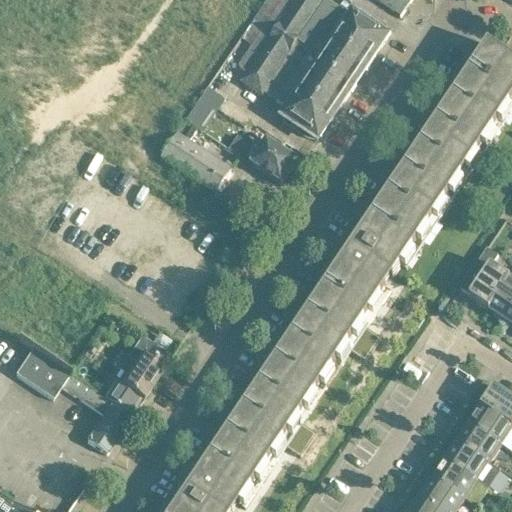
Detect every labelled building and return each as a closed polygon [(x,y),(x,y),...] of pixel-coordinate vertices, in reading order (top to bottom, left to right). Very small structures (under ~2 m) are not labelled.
[(289,11),(296,0),(268,0),(241,41),(251,48),(238,68),(247,74),(255,62),(272,37),(289,11)] [(255,62),(247,74),(240,85),(262,100),(265,96),(295,52),(327,4),(321,0),(296,0),(289,11),(272,37),(255,62)] [(374,0),(373,2),(400,20),(401,19),(413,0),(374,0)] [(295,52),(320,69),(337,43),(351,21),(349,19),(327,4),(295,52)] [(388,40),(353,17),(351,21),(337,43),(371,65),(388,40)] [(371,65),(337,43),(320,69),(353,91),(371,65)] [(393,281),(511,103),(511,62),(489,47),(482,56),(487,59),(369,234),(364,231),(343,262),(383,288),(390,279),(393,281)] [(304,94),(320,69),(295,52),(265,96),(287,110),(291,113),(304,94)] [(353,91),(320,69),(304,94),(336,116),(353,91)] [(211,90),(189,122),(206,134),(228,102),(211,90)] [(336,116),(304,94),(291,113),(283,124),(308,141),(311,137),(319,142),(336,116)] [(232,173),(178,137),(162,161),(217,197),(232,173)] [(240,159),(249,146),(238,139),(229,152),(240,159)] [(306,161),(287,148),(284,152),(267,140),(250,166),(286,191),(293,182),(292,181),(288,187),(283,184),(293,170),(298,173),(306,161)] [(510,281),(492,269),(499,259),(488,251),(460,292),(471,298),(469,300),(488,313),(510,281)] [(245,511),(392,294),(387,291),(383,288),(343,262),(197,480),(237,506),(245,511)] [(506,325),(511,316),(511,277),(510,281),(488,313),(506,325)] [(116,386),(105,403),(129,419),(140,402),(144,405),(166,372),(163,370),(170,360),(140,340),(133,350),(126,360),(136,367),(120,389),(116,386)] [(32,353),(16,378),(53,404),(61,392),(103,419),(86,445),(106,458),(132,420),(129,419),(105,403),(70,380),(71,379),(32,353)] [(511,429),(511,401),(495,390),(482,409),(511,429)] [(502,449),(511,433),(511,429),(482,409),(470,427),(502,449)] [(490,467),(502,449),(470,427),(458,445),(490,467)] [(458,445),(446,463),(489,492),(501,474),(490,467),(458,445)] [(489,492),(446,463),(434,481),(466,502),(477,510),(489,492)] [(233,511),(237,506),(197,480),(177,510),(178,511),(233,511)] [(459,511),(466,502),(434,481),(421,499),(440,511),(459,511)] [(440,511),(421,499),(412,511),(440,511)] [(0,511),(16,511),(0,501),(0,511)]
